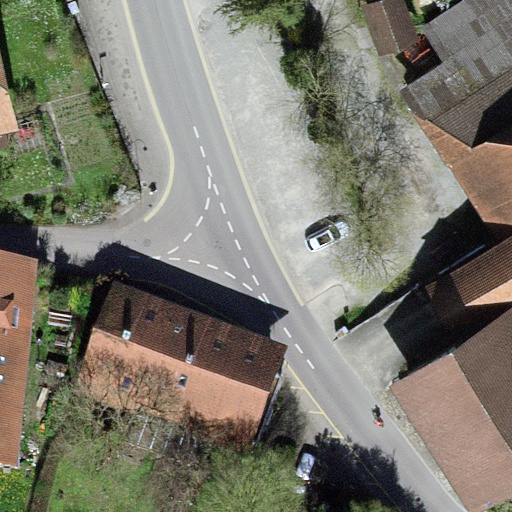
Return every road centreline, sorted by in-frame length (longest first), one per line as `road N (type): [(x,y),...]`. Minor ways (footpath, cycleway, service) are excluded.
road 1 (tertiary): [(230,243),(311,369),(422,511)]
road 2 (tertiary): [(150,0),(230,243)]
road 3 (residential): [(230,243),(135,254),(0,246)]
